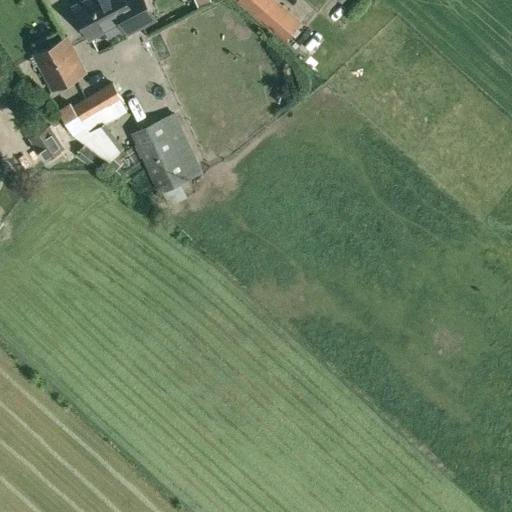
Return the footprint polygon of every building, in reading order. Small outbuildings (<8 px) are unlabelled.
[(126,31),(154,17),(144,0),(85,0),(74,6),(90,36),(120,20),(126,31)] [(277,0),(239,0),(284,39),(301,21),(277,0)] [(359,0),(352,5),(359,17),(382,4),(379,0),(359,0)] [(51,90),(87,71),(67,35),(32,53),(51,90)] [(62,121),(106,161),(107,160),(105,159),(106,158),(109,160),(112,156),(113,157),(124,145),(112,134),(116,130),(111,120),(127,110),(121,101),(123,99),(112,81),(72,105),(71,102),(58,109),(64,119),(62,121)] [(159,193),(197,174),(168,114),(130,132),(159,193)] [(106,161),(62,121),(54,127),(51,123),(28,137),(43,161),(58,151),(63,161),(76,153),(98,171),(106,161)]
